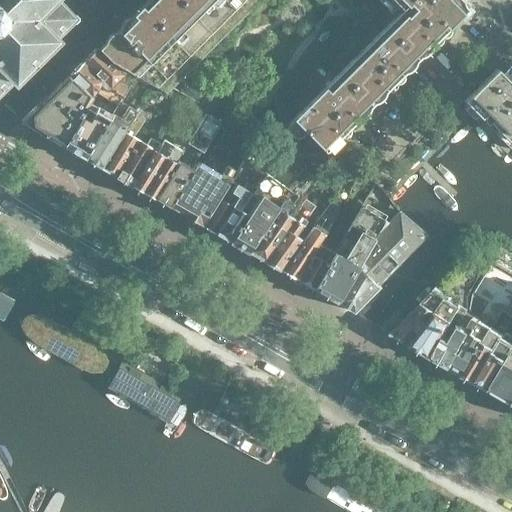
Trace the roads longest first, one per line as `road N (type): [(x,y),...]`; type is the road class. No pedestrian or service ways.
road 1 (tertiary): [(511,482),(0,194)]
road 2 (residential): [(0,128),(121,0)]
road 3 (residential): [(398,144),(511,32)]
